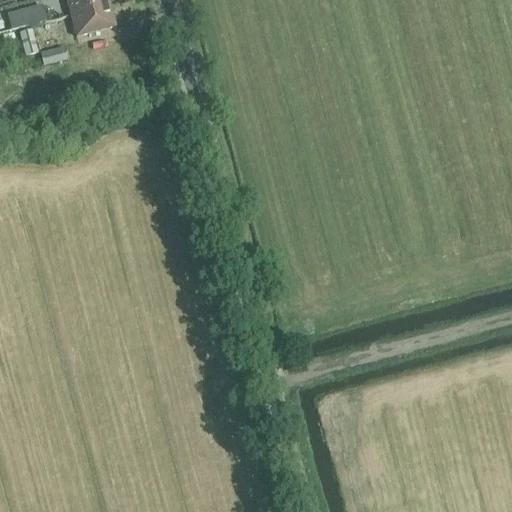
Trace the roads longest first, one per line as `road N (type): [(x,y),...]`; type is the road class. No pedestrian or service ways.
road 1 (tertiary): [(302,511),(166,0)]
road 2 (track): [(511,316),(267,378)]
